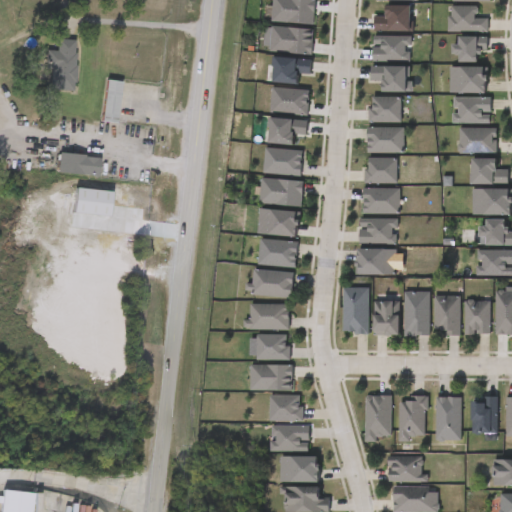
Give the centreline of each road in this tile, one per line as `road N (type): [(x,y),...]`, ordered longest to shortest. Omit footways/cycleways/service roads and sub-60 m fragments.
road 1 (residential): [(349,0),(316,324),(362,511)]
road 2 (primary): [(214,0),(157,511)]
road 3 (residential): [(511,367),(326,368)]
